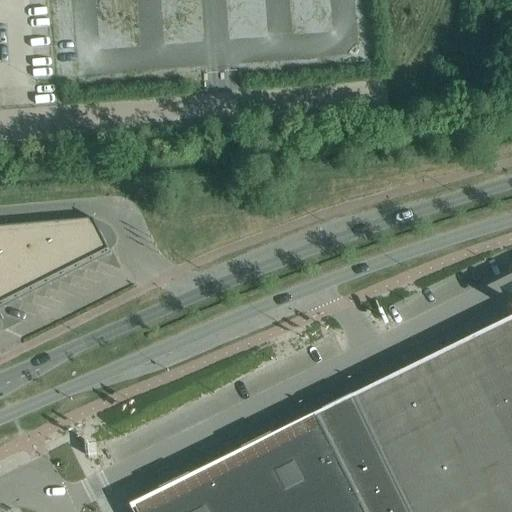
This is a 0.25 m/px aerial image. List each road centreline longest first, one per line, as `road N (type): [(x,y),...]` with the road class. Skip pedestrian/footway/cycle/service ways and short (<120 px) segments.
road 1 (secondary): [(0,418),(317,288),(511,219)]
road 2 (secondary): [(511,182),(381,219),(0,378)]
road 3 (unclassified): [(0,123),(386,92)]
road 4 (unknown): [(0,337),(154,265)]
